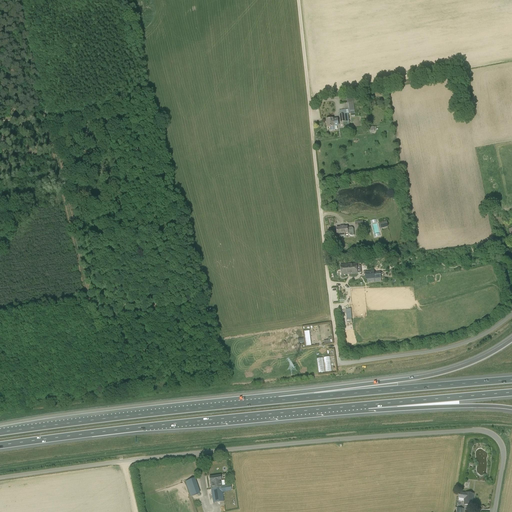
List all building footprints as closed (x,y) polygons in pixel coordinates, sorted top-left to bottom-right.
[(326,120),(327,127),(330,127),(330,131),(335,131),(334,126),(334,127),(333,123),(337,123),(337,122),(338,122),(337,122),(337,119),(333,120),(333,119),(326,120)] [(345,234),(348,233),(347,227),(344,227),(344,226),(340,227),(340,228),(336,228),(337,237),(345,237),(345,234)] [(357,274),(356,264),(341,266),(342,275),(357,274)] [(323,358),(317,359),(319,372),(326,371),(323,358)] [(230,485),(221,486),(220,481),(221,481),(221,476),(209,477),(210,482),(213,503),(224,502),(222,492),(231,491),(230,485)] [(185,481),(190,497),(200,493),(195,478),(185,481)] [(474,494),(465,493),(460,492),(458,498),(464,499),(464,505),(472,506),(474,494)]
